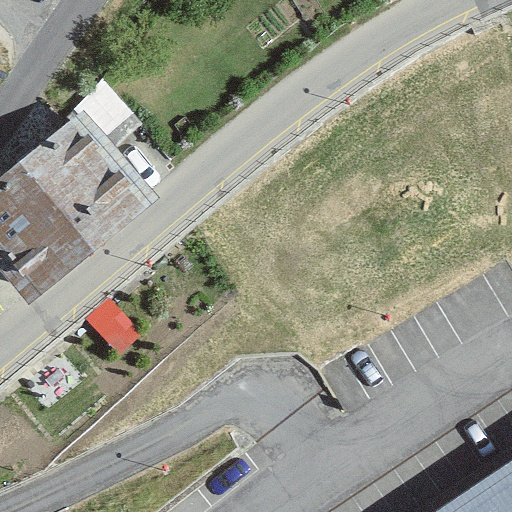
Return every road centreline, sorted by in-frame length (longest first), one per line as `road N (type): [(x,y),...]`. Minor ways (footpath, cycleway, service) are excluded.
road 1 (residential): [(456,0),(340,68),(0,352)]
road 2 (residential): [(84,0),(0,127)]
